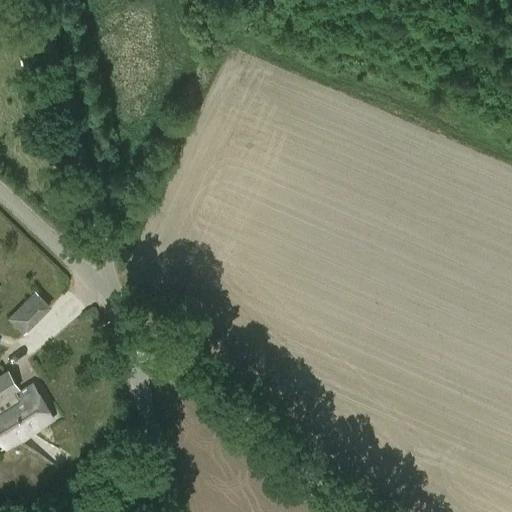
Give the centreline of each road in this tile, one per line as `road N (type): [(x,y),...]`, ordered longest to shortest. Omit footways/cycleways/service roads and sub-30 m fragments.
road 1 (unclassified): [(120,307),(35,0)]
road 2 (unclassified): [(348,511),(172,353)]
road 3 (unclassified): [(120,307),(0,192)]
road 4 (unclassified): [(174,511),(136,368)]
